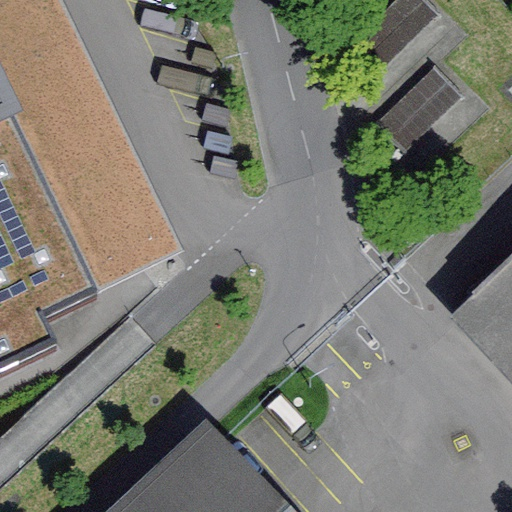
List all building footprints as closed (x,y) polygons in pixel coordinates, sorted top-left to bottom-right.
[(9,0),(0,0),(0,383),(59,355),(44,326),(145,278),(9,0)] [(401,0),(349,54),(387,92),(424,55),(447,30),(415,0),(401,0)] [(359,120),(403,163),(468,98),(424,55),(387,92),(359,120)] [(511,400),(511,263),(443,327),(511,400)] [(128,511),(269,511),(204,441),(128,511)]
